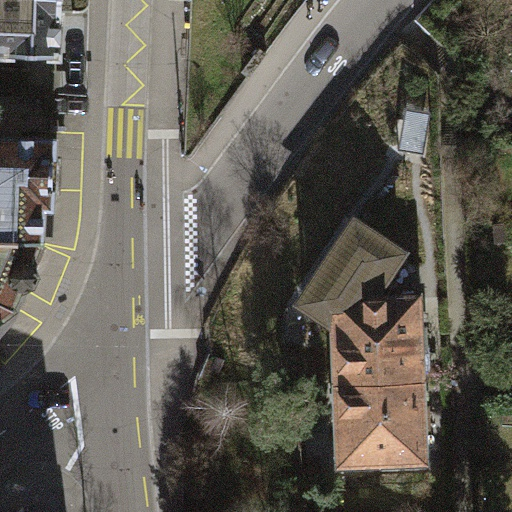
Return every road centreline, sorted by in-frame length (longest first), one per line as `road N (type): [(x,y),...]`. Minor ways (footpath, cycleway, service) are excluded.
road 1 (residential): [(372,0),(111,331)]
road 2 (tertiary): [(111,331),(127,0)]
road 3 (tertiary): [(125,511),(111,331)]
road 4 (tertiary): [(111,331),(0,418)]
